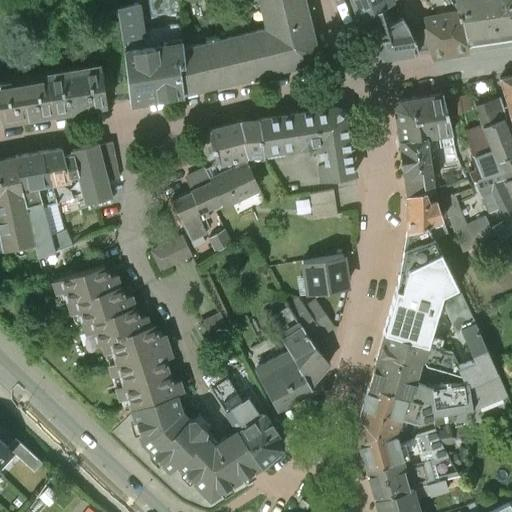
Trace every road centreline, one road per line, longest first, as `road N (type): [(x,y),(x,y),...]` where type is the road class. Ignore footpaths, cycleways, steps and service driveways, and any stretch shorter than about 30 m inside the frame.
road 1 (residential): [(345,399),(385,239),(383,154),(360,81)]
road 2 (residential): [(120,119),(136,186),(126,215),(130,244),(166,293),(199,362)]
road 3 (residential): [(120,119),(360,81)]
road 4 (residential): [(161,511),(0,366)]
road 5 (residential): [(360,81),(511,57)]
road 6 (residential): [(0,143),(120,119)]
